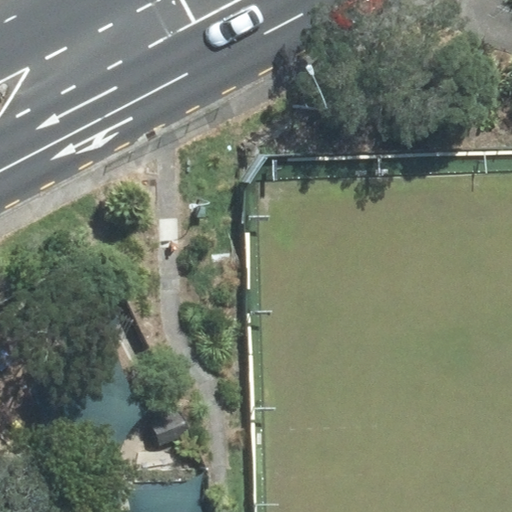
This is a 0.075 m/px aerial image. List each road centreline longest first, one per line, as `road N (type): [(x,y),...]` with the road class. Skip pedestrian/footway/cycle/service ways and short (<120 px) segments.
road 1 (secondary): [(260,30),(126,101)]
road 2 (secondary): [(126,101),(0,167)]
